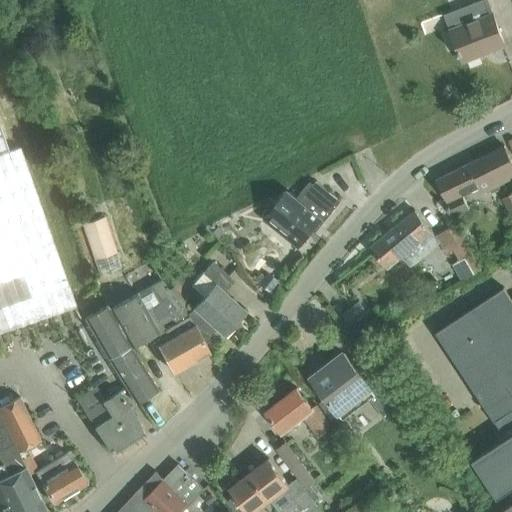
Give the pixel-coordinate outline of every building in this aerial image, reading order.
[(504,45),(486,0),(484,0),(462,9),(444,15),(450,30),(463,61),(504,45)] [(0,333),(75,307),(18,147),(6,152),(0,133),(0,333)] [(437,180),(447,200),(443,202),(451,218),(469,209),(462,195),(478,187),(481,193),(511,178),(511,165),(503,147),(437,180)] [(313,185),(309,182),(296,199),(287,192),(275,207),(274,207),(267,216),(301,244),(318,222),(322,225),(340,202),(315,182),(313,185)] [(509,213),(511,211),(511,193),(503,198),(509,213)] [(387,267),(399,258),(431,232),(414,210),(370,246),(387,267)] [(99,275),(121,268),(104,219),(82,226),(99,275)] [(456,224),(435,236),(445,252),(452,247),(460,262),(452,265),(461,281),(482,269),(456,224)] [(191,309),(188,314),(190,318),(200,338),(212,326),(223,336),(245,312),(223,293),(233,281),(211,262),(190,286),(202,297),(191,309)] [(269,293),(278,281),(266,272),(258,284),(269,293)] [(114,300),(106,286),(99,290),(97,291),(105,306),(114,300)] [(511,301),(503,288),(435,333),(505,439),(472,461),(497,499),(511,489),(511,301)] [(131,295),(108,308),(122,331),(130,344),(153,331),(131,295)] [(159,336),(154,339),(173,375),(208,357),(210,356),(200,338),(190,318),(182,322),(158,334),(159,336)] [(122,331),(100,344),(134,400),(156,387),(130,344),(122,331)] [(333,367),(314,381),(328,399),(320,404),(344,435),(351,429),(343,419),(365,402),(366,402),(370,399),(376,407),(391,395),(378,379),(368,386),(343,353),(331,363),(333,367)] [(135,417),(119,391),(104,400),(95,386),(76,398),(89,418),(90,417),(110,450),(113,449),(114,450),(139,434),(138,432),(141,430),(133,419),(135,417)] [(311,409),(295,389),(265,412),(282,434),(303,417),(318,437),(332,426),(315,405),(311,409)] [(47,511),(18,452),(39,441),(18,397),(0,405),(0,502),(4,511),(47,511)] [(287,441),(276,450),(297,478),(305,489),(316,481),(287,441)] [(36,472),(54,502),(85,484),(67,453),(36,472)] [(268,459),(249,473),(270,500),(284,490),(297,506),(293,509),(295,511),(321,511),(309,497),(310,496),(305,489),(297,478),(288,485),(268,459)] [(182,511),(204,489),(178,464),(163,479),(156,472),(139,489),(117,511),(182,511)] [(256,511),(270,500),(249,473),(230,488),(236,495),(226,503),(233,511),(256,511)] [(213,494),(206,500),(210,505),(217,500),(213,494)] [(227,511),(217,500),(210,505),(204,510),(206,511),(227,511)]
